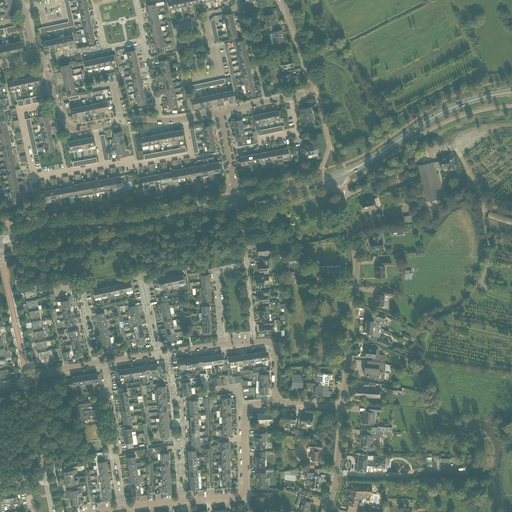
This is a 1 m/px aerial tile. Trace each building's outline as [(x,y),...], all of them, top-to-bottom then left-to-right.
[(13,6),(12,0),(3,2),(4,6),(3,7),(3,8),(13,6)] [(181,7),(179,0),(173,0),(175,8),(181,7)] [(167,7),(167,5),(166,1),(163,2),(164,4),(156,6),(156,3),(147,5),(148,9),(146,9),(147,11),(158,9),(160,9),(167,7)] [(88,10),(87,4),(78,6),(79,10),(78,10),(78,12),(88,10)] [(14,12),(13,6),(3,8),(3,10),(5,10),(6,14),(7,19),(13,18),(12,12),(14,12)] [(157,11),(159,11),(160,10),(160,9),(158,9),(147,11),(147,14),(148,13),(149,17),(158,15),(157,11)] [(232,13),(227,14),(223,15),(224,19),(222,20),(223,22),(233,19),(232,13)] [(276,24),(275,21),(274,21),(273,14),(264,16),(266,24),(263,25),(264,30),(275,27),(274,24),(276,24)] [(159,19),(158,15),(149,17),(150,21),(149,21),(149,23),(161,21),(160,19),(159,19)] [(161,22),(161,21),(149,23),(150,25),(151,25),(152,29),(161,27),(160,23),(161,22)] [(236,31),(235,25),(226,27),(227,31),(225,32),(225,33),(236,31)] [(161,31),(161,27),(152,29),(153,32),(151,33),(152,35),(163,32),(163,31),(161,31)] [(284,42),(281,30),(275,31),(275,27),(264,30),(265,35),(272,33),(274,44),(284,42)] [(237,37),(236,31),(225,33),(226,35),(227,35),(228,39),(237,37)] [(164,34),(163,32),(152,35),(152,37),(154,37),(154,40),(163,39),(162,34),(164,34)] [(95,39),(93,33),(85,35),(86,41),(95,39)] [(74,44),(73,39),(72,35),(68,36),(68,34),(66,34),(68,45),(74,44)] [(62,46),(60,38),(56,38),(56,37),(54,37),(56,48),(62,46)] [(50,49),(48,40),(44,41),(44,39),(42,40),(44,50),(50,49)] [(164,43),(163,39),(154,40),(155,44),(154,44),(154,47),(166,44),(166,42),(164,43)] [(244,40),(239,41),(235,42),(236,46),(234,46),(235,48),(245,46),(244,40)] [(17,52),(14,41),(13,41),(13,43),(9,44),(11,52),(14,52),(14,53),(17,52)] [(21,41),(17,42),(16,41),(14,41),(17,52),(19,52),(19,51),(23,50),(21,41)] [(11,52),(9,44),(5,44),(5,43),(3,44),(5,55),(7,55),(7,53),(11,52)] [(166,53),(165,47),(168,46),(168,44),(166,44),(154,47),(155,52),(155,53),(157,52),(157,55),(166,53)] [(248,58),(246,52),(238,54),(239,58),(237,58),(237,60),(248,58)] [(137,62),(136,56),(127,58),(128,62),(127,62),(127,64),(137,62)] [(287,68),(293,66),(291,58),(282,60),(282,63),(279,66),(280,68),(270,70),(271,75),(279,73),(288,71),(287,68)] [(155,66),(155,69),(169,66),(168,59),(159,61),(160,65),(155,66)] [(250,69),(249,63),(240,65),(241,70),(239,70),(240,72),(250,69)] [(61,66),(62,72),(71,70),(72,70),(72,68),(70,69),(69,64),(61,66)] [(140,74),(139,68),(130,70),(131,74),(129,74),(130,76),(140,74)] [(171,77),(170,71),(161,73),(162,77),(157,78),(158,80),(171,77)] [(289,75),(288,71),(279,73),(271,75),(272,80),(283,77),(284,86),(293,84),(291,74),(289,75)] [(38,75),(32,76),(34,85),(38,84),(39,86),(40,86),(38,75)] [(253,81),(252,75),(243,77),(244,81),(242,82),(242,83),(253,81)] [(28,86),(26,78),(20,79),(22,88),(26,87),(27,88),(29,88),(28,86)] [(23,89),(22,88),(20,79),(14,80),(16,89),(20,88),(21,90),(23,89)] [(16,89),(14,80),(8,82),(10,90),(15,89),(15,91),(17,91),(16,89)] [(143,86),(141,80),(132,81),(133,86),(132,86),(132,88),(143,86)] [(174,89),(173,83),(164,85),(165,88),(160,90),(160,92),(174,89)] [(255,93),(254,87),(245,89),(246,93),(244,93),(245,95),(247,95),(255,93)] [(145,97),(144,91),(135,93),(136,97),(134,98),(135,99),(145,97)] [(229,100),(227,91),(223,92),(223,91),(221,91),(223,101),(229,100)] [(217,103),(215,94),(211,95),(211,93),(209,93),(211,104),(217,103)] [(177,101),(175,95),(166,97),(167,100),(162,101),(163,104),(177,101)] [(200,106),(197,96),(196,96),(196,98),(191,99),(193,108),(200,106)] [(205,105),(204,96),(200,97),(199,96),(197,96),(200,106),(205,105)] [(146,103),(145,97),(135,99),(135,101),(137,101),(138,105),(146,103)] [(102,100),(100,100),(102,111),(108,110),(108,107),(106,101),(102,102),(102,100)] [(96,112),(95,103),(91,104),(90,103),(88,103),(91,113),(96,112)] [(85,115),(83,106),(79,107),(78,105),(77,106),(79,116),(85,115)] [(301,117),(302,122),(314,120),(311,107),(306,108),(306,106),(300,108),(300,109),(299,109),(301,115),(300,116),(300,117),(301,117)] [(278,110),(271,111),(274,122),(275,121),(275,120),(279,119),(279,118),(283,118),(282,110),(278,111),(278,110)] [(274,122),(271,111),(266,113),(267,121),(272,121),(272,122),(274,122)] [(262,124),(260,114),(254,115),(256,124),(260,123),(260,125),(262,124)] [(38,116),(39,121),(38,121),(38,123),(48,121),(47,115),(38,116)] [(113,133),(114,137),(112,138),(113,139),(123,138),(122,131),(113,133)] [(246,144),(245,139),(247,139),(247,137),(236,139),(237,145),(246,144)] [(288,152),(287,148),(283,148),(282,143),(280,144),(283,158),(283,160),(288,159),(289,160),(291,160),(292,159),(291,152),(288,152)] [(283,158),(280,144),(278,144),(279,149),(275,150),(277,159),(277,161),(283,160),(283,158)] [(313,150),(312,144),(306,145),(306,144),(303,145),(303,148),(301,149),(302,157),(308,156),(309,158),(316,157),(317,156),(317,155),(318,154),(317,149),(314,150),(313,150)] [(277,159),(275,150),(272,151),(271,146),(268,146),(271,160),(277,159)] [(259,148),(256,148),(259,162),(260,166),(266,165),(265,161),(263,152),(260,153),(259,148)] [(253,163),(252,154),(248,155),(247,150),(245,150),(247,164),(253,163)] [(441,197),(434,169),(440,168),(440,169),(447,168),(448,171),(455,170),(454,163),(452,159),(451,159),(451,158),(450,156),(438,159),(439,161),(433,163),(433,162),(418,166),(426,201),(441,197)] [(219,166),(218,162),(214,162),(213,157),(211,158),(214,172),(220,170),(223,170),(222,165),(219,166)] [(214,172),(211,158),(209,158),(209,163),(206,164),(208,176),(214,175),(214,172)] [(208,176),(206,164),(203,164),(202,159),(199,160),(202,174),(202,177),(208,176)] [(196,175),(194,166),(188,167),(190,176),(190,179),(196,178),(196,175)] [(184,177),(182,168),(176,169),(179,182),(185,181),(184,177)] [(179,182),(176,169),(170,170),(171,172),(173,183),(179,182)] [(21,174),(20,172),(7,175),(8,180),(17,179),(16,175),(21,174)] [(167,184),(165,173),(159,174),(161,183),(161,186),(167,185),(167,184)] [(125,187),(124,181),(121,181),(120,176),(114,177),(116,186),(116,189),(125,187)] [(149,185),(147,176),(141,177),(143,186),(144,189),(149,188),(149,185)] [(116,186),(114,177),(108,178),(110,187),(110,190),(116,189),(116,186)] [(104,188),(102,179),(96,180),(98,189),(99,192),(105,191),(104,188)] [(98,189),(96,180),(91,181),(92,190),(93,193),(99,192),(98,189)] [(92,190),(91,181),(85,182),(87,194),(93,193),(92,190)] [(87,194),(85,182),(79,183),(81,196),(87,194)] [(24,186),(23,183),(9,186),(10,192),(19,190),(18,187),(24,186)] [(81,196),(79,183),(73,185),(75,195),(75,197),(81,196)] [(482,201),(470,190),(471,189),(470,188),(468,189),(468,190),(468,191),(469,191),(468,191),(480,203),(482,201)] [(20,193),(19,190),(10,192),(7,193),(8,199),(12,198),(26,195),(25,192),(20,193)] [(26,197),(26,195),(12,198),(13,202),(11,202),(12,208),(18,207),(18,203),(22,202),(21,199),(26,197)] [(124,202),(125,206),(135,204),(134,195),(128,196),(129,201),(124,202)] [(372,205),(375,204),(374,198),(364,201),(364,202),(360,203),(362,212),(373,209),(372,205)] [(511,224),(511,217),(489,211),(487,218),(511,224)] [(382,212),(379,213),(374,214),(376,223),(384,220),(382,212)] [(415,222),(413,214),(402,217),(404,224),(415,222)] [(384,242),(384,240),(383,231),(379,232),(379,231),(377,232),(372,232),(373,240),(373,241),(370,241),(370,243),(370,244),(370,247),(371,247),(371,249),(376,249),(383,248),(382,244),(383,244),(384,242)] [(261,243),(260,243),(255,243),(256,247),(257,247),(258,255),(263,255),(263,256),(268,255),(268,253),(270,253),(269,244),(261,244),(261,243)] [(310,262),(309,256),(288,258),(289,284),(291,284),(291,283),(295,283),(295,272),(298,272),(298,263),(310,262)] [(270,257),(267,258),(262,258),(262,263),(258,264),(259,272),(268,271),(268,267),(271,267),(270,257)] [(382,266),(381,266),(376,266),(376,277),(385,277),(384,266),(384,265),(391,265),(391,260),(381,261),(381,265),(382,265),(382,266)] [(340,266),(335,266),(327,266),(317,267),(318,272),(327,272),(327,275),(340,274),(340,266)] [(207,275),(206,272),(200,272),(201,282),(209,281),(209,274),(207,275)] [(187,282),(187,280),(186,275),(183,276),(182,274),(176,275),(178,284),(178,286),(179,287),(184,286),(184,285),(184,282),(187,282)] [(269,280),(268,280),(268,274),(261,275),(261,278),(256,278),(257,287),(259,287),(259,288),(261,288),(260,287),(270,286),(269,280)] [(178,284),(176,275),(170,277),(172,285),(172,287),(178,286),(178,284)] [(166,286),(164,278),(157,279),(158,283),(156,283),(156,284),(156,288),(161,287),(162,290),(163,290),(166,290),(166,286)] [(130,282),(124,283),(126,291),(132,290),(130,282)] [(25,291),(26,296),(26,297),(27,297),(28,301),(36,299),(35,295),(36,295),(35,289),(32,289),(32,286),(29,287),(29,290),(25,291)] [(101,297),(99,288),(93,290),(95,298),(101,297)] [(269,289),(266,290),(261,290),(261,295),(257,295),(258,303),(269,302),(268,297),(270,297),(269,289)] [(381,295),(380,295),(375,294),(375,298),(375,305),(382,306),(382,308),(387,308),(388,302),(385,301),(386,294),(393,295),(393,291),(381,290),(381,294),(381,295)] [(200,301),(196,301),(196,304),(201,304),(207,303),(207,300),(211,300),(210,293),(202,294),(200,294),(200,301)] [(66,297),(63,298),(60,299),(61,305),(57,306),(58,309),(62,308),(70,306),(68,300),(66,300),(66,297)] [(37,299),(36,299),(28,301),(27,301),(28,308),(30,307),(30,311),(38,310),(37,306),(38,305),(37,299)] [(169,305),(167,299),(161,300),(162,303),(160,303),(161,310),(169,308),(172,307),(172,305),(171,305),(169,305)] [(135,306),(134,303),(128,304),(130,313),(138,311),(137,305),(135,306)] [(207,306),(207,303),(201,304),(201,313),(210,312),(209,306),(207,306)] [(269,305),(266,305),(261,306),(262,311),(259,311),(259,318),(269,318),(269,314),(269,313),(269,305)] [(39,309),(38,310),(30,311),(29,311),(30,318),(32,318),(33,321),(40,320),(39,316),(40,316),(39,309)] [(98,314),(96,314),(97,320),(106,319),(105,316),(104,312),(104,309),(97,311),(98,314)] [(365,322),(364,326),(373,327),(373,326),(373,323),(378,324),(382,325),(383,322),(380,320),(380,319),(383,320),(385,316),(380,314),(376,314),(372,313),(372,317),(372,319),(369,318),(369,320),(365,320),(365,322)] [(72,318),(64,320),(66,329),(72,328),(72,325),(75,324),(74,320),(73,321),(72,318)] [(141,324),(140,318),(132,319),(132,323),(130,323),(130,326),(133,326),(141,324)] [(40,320),(33,321),(31,322),(32,326),(33,328),(34,328),(35,332),(42,330),(48,329),(47,325),(43,326),(41,320),(40,320)] [(263,325),(260,328),(260,334),(272,333),(272,330),(275,326),(275,324),(275,321),(268,322),(268,324),(263,325)] [(211,331),(211,325),(202,326),(203,335),(209,335),(209,332),(211,331)] [(377,332),(376,332),(378,327),(373,326),(373,327),(364,326),(364,330),(365,330),(364,332),(368,332),(367,334),(368,334),(367,337),(369,337),(368,339),(377,343),(387,347),(387,345),(389,342),(379,338),(378,339),(375,337),(377,332)] [(72,328),(66,329),(67,332),(66,333),(68,339),(70,338),(78,336),(78,334),(79,334),(78,330),(77,330),(73,331),(72,328)] [(35,332),(33,332),(34,337),(35,339),(36,338),(37,342),(45,340),(46,340),(45,336),(44,334),(49,333),(48,329),(42,330),(35,332)] [(142,330),(134,332),(136,338),(144,336),(143,334),(145,334),(144,330),(142,330)] [(175,333),(166,334),(168,341),(170,340),(170,343),(177,342),(177,344),(182,343),(181,340),(176,341),(176,337),(175,333)] [(144,336),(136,338),(132,339),(132,341),(134,342),(136,342),(138,347),(144,346),(143,343),(145,342),(144,336)] [(45,340),(37,342),(36,342),(37,349),(38,348),(39,352),(47,351),(46,347),(47,347),(46,340),(45,340)] [(81,349),(80,342),(71,344),(69,345),(70,351),(73,350),(81,349)] [(113,352),(112,348),(111,343),(103,345),(104,351),(106,351),(107,354),(113,352)] [(376,350),(375,350),(375,349),(366,348),(365,357),(372,357),(372,361),(379,362),(379,361),(380,355),(379,355),(379,352),(379,351),(378,350),(377,350),(376,350)] [(82,355),(81,349),(73,350),(74,357),(75,357),(76,359),(82,358),(81,355),(82,355)] [(48,350),(47,351),(39,352),(38,353),(39,359),(41,359),(42,363),(43,362),(44,366),(52,364),(52,360),(49,361),(48,357),(49,357),(48,350)] [(266,351),(260,352),(261,360),(262,360),(269,359),(269,355),(267,355),(266,351)] [(255,361),(254,353),(247,354),(249,362),(252,362),(252,365),(255,365),(255,361)] [(227,366),(226,359),(223,360),(222,354),(216,355),(217,363),(217,367),(224,366),(227,366)] [(242,363),(241,355),(235,356),(236,364),(239,364),(240,367),(243,367),(242,363)] [(236,364),(235,356),(228,357),(229,359),(226,359),(227,366),(227,369),(231,369),(230,365),(236,364)] [(204,365),(203,357),(197,358),(198,366),(202,365),(203,369),(205,368),(205,365),(204,365)] [(192,367),(191,359),(184,359),(186,368),(189,367),(190,371),(193,370),(192,367)] [(385,364),(380,361),(379,361),(379,362),(372,361),(368,360),(367,360),(368,360),(367,369),(364,368),(364,374),(366,374),(366,375),(369,376),(369,378),(374,378),(374,380),(378,380),(379,372),(381,372),(382,372),(383,369),(384,369),(385,364)] [(161,372),(160,365),(157,366),(156,364),(150,365),(152,376),(158,375),(157,372),(161,372)] [(9,375),(8,371),(8,369),(6,369),(5,365),(0,366),(0,377),(8,376),(9,375)] [(126,377),(125,369),(119,370),(119,372),(116,372),(117,378),(123,377),(124,381),(127,380),(126,377)] [(256,372),(256,381),(259,381),(267,381),(268,375),(265,375),(265,372),(260,371),(259,371),(256,372)] [(331,379),(332,374),(331,374),(331,371),(330,371),(326,374),(323,374),(323,373),(317,372),(316,381),(319,381),(318,384),(328,385),(329,379),(331,379)] [(102,385),(100,375),(97,375),(97,373),(91,374),(92,382),(98,381),(98,385),(102,385)] [(301,375),(297,375),(292,374),(291,380),(292,380),(291,389),(296,389),(296,387),(302,387),(303,378),(301,378),(301,375)] [(11,386),(10,381),(10,379),(8,379),(8,376),(0,377),(0,382),(2,391),(10,389),(10,386),(11,386)] [(79,384),(78,376),(72,377),(72,379),(67,380),(68,388),(72,388),(72,385),(79,384)] [(189,378),(188,379),(183,379),(183,382),(181,383),(182,389),(191,388),(189,378)] [(163,383),(162,383),(157,384),(157,390),(154,390),(154,393),(166,392),(165,386),(163,386),(163,383)] [(327,391),(328,385),(318,384),(318,387),(316,386),(315,395),(321,396),(321,395),(330,396),(330,391),(327,391)] [(250,395),(249,387),(248,387),(242,387),(244,396),(247,396),(250,395)] [(256,393),(256,397),(256,399),(261,399),(261,397),(265,397),(265,394),(267,394),(267,387),(259,387),(259,393),(256,393)] [(380,398),(380,390),(380,389),(354,387),(354,396),(380,398)] [(131,393),(130,388),(120,389),(121,392),(119,392),(119,399),(128,397),(128,394),(131,393)] [(219,395),(219,398),(221,398),(222,403),(220,403),(220,405),(230,404),(230,398),(229,398),(229,393),(219,395)] [(91,410),(99,409),(98,400),(91,401),(75,403),(78,421),(87,419),(87,416),(92,415),(91,410)] [(363,411),(363,415),(364,416),(363,423),(368,423),(373,424),(374,411),(380,412),(380,407),(374,406),(369,406),(369,409),(368,410),(369,410),(369,412),(363,411)] [(272,422),(272,419),(272,414),(265,414),(265,413),(257,413),(257,423),(264,422),(264,426),(270,426),(269,422),(272,422)] [(290,421),(295,422),(296,413),(287,413),(287,416),(284,415),(282,427),(289,428),(290,421)] [(302,414),(301,419),(301,423),(301,427),(306,428),(306,424),(312,424),(313,416),(306,416),(306,414),(302,414)] [(132,425),(131,419),(134,419),(134,416),(131,416),(122,417),(123,424),(125,424),(126,426),(132,425)] [(133,428),(132,425),(126,426),(126,429),(122,430),(123,436),(132,435),(131,432),(133,432),(133,428)] [(220,436),(221,436),(221,439),(227,439),(227,436),(231,436),(231,429),(222,430),(219,430),(220,436)] [(169,437),(169,430),(160,431),(161,440),(167,440),(167,437),(169,437)] [(380,443),(380,436),(383,437),(383,431),(379,430),(371,430),(371,435),(361,434),(361,439),(363,439),(362,448),(364,449),(366,449),(372,449),(373,443),(380,443)] [(258,437),(255,438),(255,442),(256,449),(261,449),(265,448),(265,444),(265,442),(265,436),(265,433),(263,433),(261,433),(258,433),(258,437)] [(133,444),(132,435),(123,436),(124,443),(126,442),(127,445),(133,444)] [(200,447),(200,438),(191,439),(192,445),(190,445),(191,448),(200,447)] [(227,442),(227,439),(221,439),(221,442),(221,446),(217,446),(217,445),(214,445),(214,449),(221,449),(229,448),(229,442),(227,442)] [(315,444),(316,443),(308,442),(307,448),(310,448),(310,456),(309,456),(309,459),(311,459),(311,460),(317,461),(318,451),(319,452),(321,449),(321,448),(322,448),(322,444),(315,444)] [(201,450),(200,447),(191,448),(191,451),(187,451),(188,458),(196,457),(196,451),(201,450)] [(167,450),(160,451),(160,454),(157,454),(158,460),(160,460),(169,459),(168,453),(167,453),(167,450)] [(265,451),(263,451),(258,452),(258,457),(255,457),(255,467),(264,467),(264,458),(265,458),(265,451)] [(103,454),(98,455),(96,455),(99,469),(107,467),(106,461),(104,461),(103,454)] [(135,454),(133,454),(128,454),(129,457),(127,458),(128,464),(136,463),(135,454)] [(357,463),(357,465),(358,465),(357,471),(361,472),(362,472),(365,472),(365,466),(374,467),(385,468),(385,465),(387,466),(387,465),(388,465),(389,464),(389,463),(389,462),(389,461),(389,460),(389,459),(388,459),(388,458),(386,458),(386,456),(376,456),(375,464),(366,463),(366,456),(364,456),(359,456),(358,463),(357,463)] [(137,469),(136,466),(140,465),(140,462),(136,463),(128,464),(129,470),(137,469)] [(315,470),(310,469),(305,469),(304,478),(310,479),(309,489),(314,490),(314,488),(318,488),(319,480),(320,480),(321,477),(319,477),(319,476),(316,476),(316,474),(314,474),(315,470)] [(76,473),(76,471),(76,470),(63,472),(65,478),(73,477),(72,473),(76,473)] [(266,473),(261,473),(256,473),(256,477),(257,477),(257,485),(260,485),(260,488),(269,488),(269,485),(266,485),(266,473)] [(143,475),(138,475),(129,477),(130,483),(139,482),(141,481),(143,481),(142,476),(143,476),(143,475)] [(74,481),(73,477),(65,478),(66,485),(78,483),(77,480),(74,481)] [(110,486),(109,480),(100,481),(97,481),(97,482),(97,484),(96,484),(97,488),(99,488),(101,487),(110,486)] [(199,490),(198,484),(198,482),(190,483),(190,489),(196,489),(196,491),(199,490)] [(364,494),(369,494),(371,494),(371,485),(352,485),(350,493),(350,494),(350,495),(349,496),(348,504),(356,506),(358,498),(359,498),(360,498),(361,498),(362,497),(363,497),(363,496),(363,495),(364,494)] [(81,486),(79,486),(74,487),(74,490),(69,491),(70,498),(79,496),(78,493),(81,492),(80,490),(82,490),(81,486)] [(111,492),(110,486),(101,487),(99,488),(100,494),(102,494),(111,492)] [(10,501),(10,492),(3,493),(4,501),(1,501),(1,507),(4,507),(7,507),(6,505),(11,505),(10,501)] [(16,492),(10,492),(10,501),(14,501),(14,504),(17,504),(17,506),(20,506),(20,500),(17,500),(16,492)] [(112,499),(111,492),(102,494),(100,494),(100,498),(100,500),(112,499)] [(272,497),(272,493),(261,493),(261,497),(256,497),(256,502),(255,502),(255,506),(259,506),(264,506),(264,497),(272,497)] [(307,496),(302,495),(299,494),(297,500),(301,501),(298,511),(300,511),(305,511),(308,506),(309,506),(310,503),(305,501),(307,496)] [(84,503),(83,499),(79,500),(79,496),(70,498),(71,505),(84,503)]
